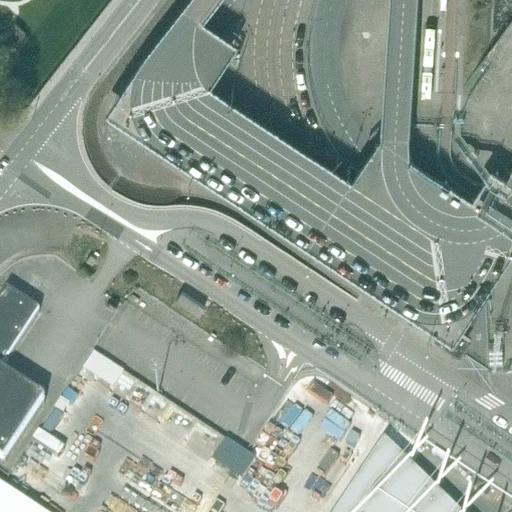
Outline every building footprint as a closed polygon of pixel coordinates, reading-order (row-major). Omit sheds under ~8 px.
[(91,254),(87,260),(93,263),(97,257),(91,254)] [(186,293),(182,290),(176,299),(199,315),(205,306),(186,293)] [(0,375),(4,369),(41,315),(32,309),(8,294),(7,295),(0,305),(0,464),(4,467),(45,405),(0,377),(0,375)] [(133,294),(129,299),(137,303),(140,299),(133,294)] [(110,302),(106,309),(113,314),(117,307),(110,302)] [(460,348),(467,338),(447,325),(440,335),(460,348)] [(501,342),(490,342),(490,366),(502,366),(501,342)] [(94,357),(84,373),(86,374),(95,380),(97,381),(111,390),(112,391),(123,375),(94,357)] [(328,426),(344,403),(308,377),(293,397),(304,404),(289,424),(306,436),(318,419),(328,426)] [(124,436),(131,425),(108,410),(101,421),(124,436)] [(341,511),(346,511),(376,467),(384,472),(444,511),(453,511),(385,445),(341,511)] [(444,511),(384,472),(376,467),(346,511),(444,511)] [(36,511),(0,488),(0,511),(36,511)]
